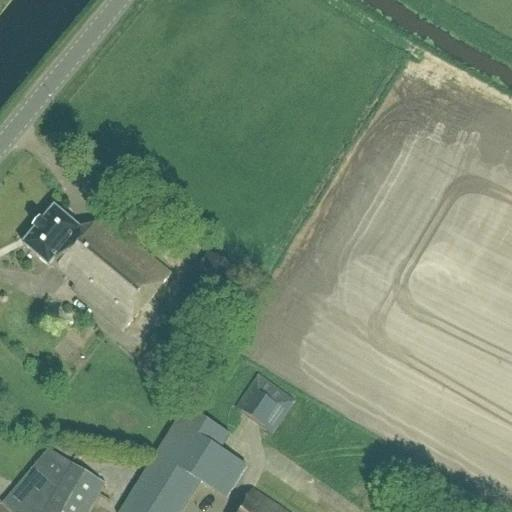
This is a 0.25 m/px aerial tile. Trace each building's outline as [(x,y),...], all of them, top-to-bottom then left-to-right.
[(81,232),(55,210),(24,248),(50,269),(52,267),(77,287),(73,292),(124,334),(171,277),(102,220),(96,227),(81,232)] [(245,284),(209,257),(205,263),(208,266),(201,275),(198,273),(180,297),(190,304),(161,343),(180,357),(209,318),(215,324),(245,284)] [(295,405),(257,379),(234,412),(271,438),(295,405)] [(230,437),(186,410),(122,511),(183,511),(200,485),(227,502),(247,470),(221,453),(230,437)] [(91,511),(106,486),(49,453),(4,507),(0,504),(0,511),(91,511)] [(281,511),(253,492),(239,511),(281,511)]
